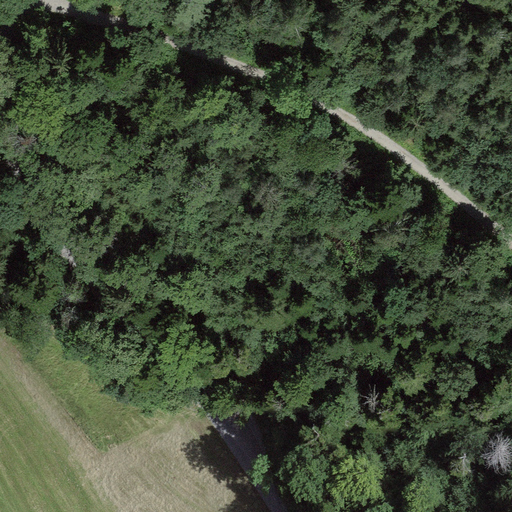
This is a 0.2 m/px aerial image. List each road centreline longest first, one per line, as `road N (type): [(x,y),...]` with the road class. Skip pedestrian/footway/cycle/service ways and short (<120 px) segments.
road 1 (track): [(511,244),(341,111),(52,0)]
road 2 (unclassified): [(0,128),(58,229),(185,372),(277,511)]
